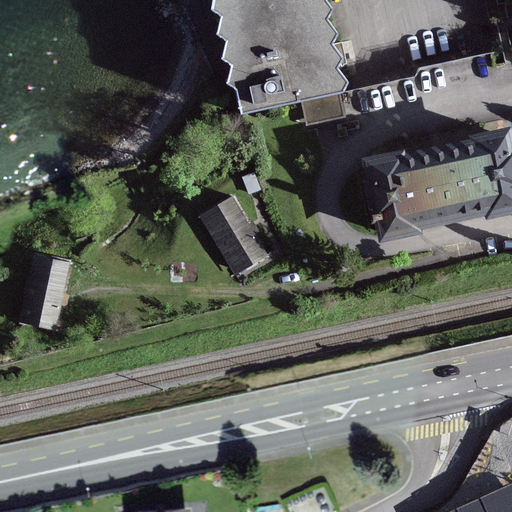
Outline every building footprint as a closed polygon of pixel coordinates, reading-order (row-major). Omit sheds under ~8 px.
[(215,0),(214,10),(222,17),(219,33),(228,41),(223,58),(233,64),(228,83),(238,89),(243,114),(343,90),(348,81),(338,69),(342,59),(331,45),(338,34),(327,20),(333,9),(326,0),(215,0)] [(511,139),(510,130),(473,138),(474,142),(405,157),(404,152),(363,159),(373,222),(381,220),(385,239),(420,232),(420,230),(488,215),(489,219),(511,214),(511,139)] [(266,255),(234,198),(201,217),(233,274),(266,255)] [(68,265),(35,258),(21,322),(54,329),(68,265)] [(453,511),(507,511),(511,510),(511,485),(482,499),(458,510),(453,511)]
